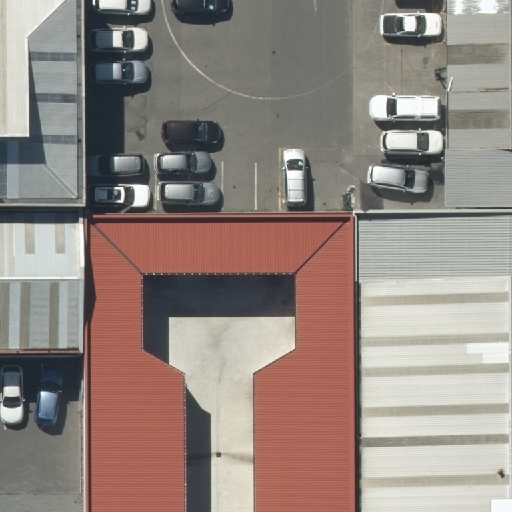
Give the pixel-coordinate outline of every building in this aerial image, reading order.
[(0,0),(0,212),(78,212),(76,0),(0,0)] [(511,0),(431,0),(432,215),(511,214),(511,0)] [(320,306),(320,220),(142,221),(142,388),(264,388),(264,306),(320,306)] [(511,511),(511,222),(365,223),(366,511),(511,511)] [(83,230),(0,230),(0,367),(84,367),(83,230)]
